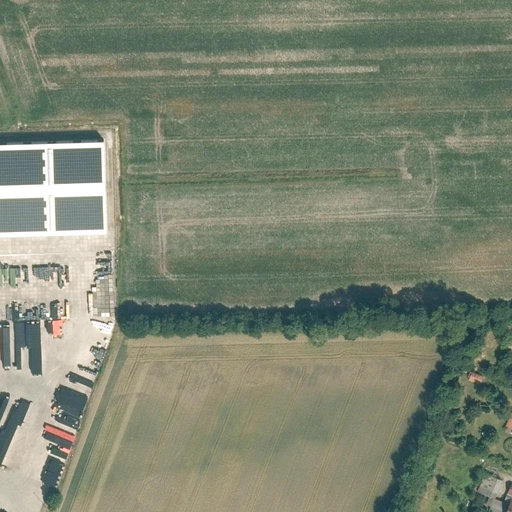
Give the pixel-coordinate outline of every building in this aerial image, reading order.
[(112,255),(85,256),(86,273),(113,272),(112,255)] [(6,269),(7,278),(35,276),(34,268),(6,269)] [(61,268),(37,269),(38,280),(46,279),(45,275),(61,275),(61,268)] [(109,278),(94,279),(94,290),(91,290),(92,302),(111,301),(109,278)] [(0,368),(16,368),(14,321),(0,321),(0,368)] [(22,352),(48,351),(47,321),(21,322),(22,352)] [(85,325),(75,344),(98,355),(107,336),(85,325)] [(70,364),(61,398),(65,399),(64,404),(77,408),(87,368),(70,364)] [(468,371),(466,379),(478,382),(480,374),(468,371)] [(503,427),(511,430),(511,407),(503,427)] [(80,421),(59,413),(54,428),(75,435),(80,421)] [(0,464),(12,468),(27,423),(13,419),(10,428),(8,428),(0,425),(0,464)] [(56,447),(53,458),(38,455),(35,467),(44,469),(51,470),(52,464),(58,466),(58,463),(64,465),(67,449),(56,447)] [(483,473),(475,491),(493,499),(500,481),(483,473)] [(511,511),(511,486),(508,485),(505,492),(511,495),(509,503),(507,502),(502,511),(511,511)] [(485,498),(482,505),(499,511),(502,504),(485,498)]
